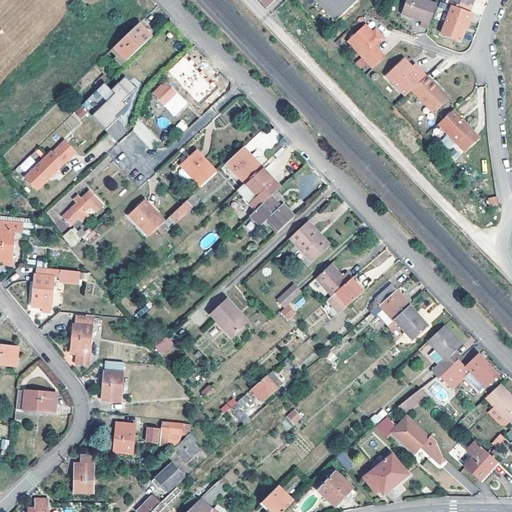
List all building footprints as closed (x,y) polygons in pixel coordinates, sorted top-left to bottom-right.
[(314,0),(336,23),(359,0),(314,0)] [(429,28),(438,5),(425,0),(408,0),(403,13),(423,21),(422,26),(429,28)] [(450,0),(449,5),(453,6),(469,12),(473,0),(450,0)] [(460,40),(471,13),(469,12),(453,6),(443,33),(460,40)] [(114,58),(121,66),(152,36),(139,23),(111,50),(116,56),(114,58)] [(351,44),(369,28),(367,25),(349,41),(351,44)] [(374,33),(369,28),(351,44),(374,69),(386,58),(381,52),(379,54),(375,49),(385,39),(377,30),(374,33)] [(182,58),(168,73),(198,99),(212,84),(182,58)] [(412,93),(428,78),(422,71),(420,73),(414,67),(412,69),(405,62),(388,77),(408,97),(412,93)] [(105,82),(108,79),(104,74),(94,83),(93,82),(90,85),(95,91),(105,82)] [(112,89),(105,82),(95,91),(82,104),(106,129),(118,118),(116,116),(128,105),(124,101),(138,88),(126,76),(112,89)] [(442,95),(444,93),(429,77),(428,78),(412,93),(433,115),(448,101),(442,95)] [(187,103),(165,81),(153,93),(174,115),(187,103)] [(450,99),(444,93),(442,95),(448,101),(450,99)] [(74,111),(81,118),(88,112),(81,105),(74,111)] [(129,107),(128,105),(116,116),(118,118),(129,107)] [(480,138),(454,110),(439,125),(465,152),(480,138)] [(133,129),(150,148),(158,141),(137,118),(134,128),(133,129)] [(267,135),(260,129),(244,147),(262,163),(268,157),(265,154),(281,137),(272,129),(267,135)] [(71,157),(76,152),(66,141),(53,152),(52,151),(47,156),(25,177),(37,190),(52,176),(56,172),(71,157)] [(243,147),(226,163),(245,183),(262,167),(243,147)] [(201,187),(217,171),(197,151),(181,165),(201,187)] [(24,172),(36,162),(30,156),(18,167),(24,172)] [(245,183),(237,190),(256,209),(271,196),(281,186),(262,167),(245,183)] [(98,199),(90,190),(81,199),(78,195),(74,199),(77,202),(63,216),(71,224),(79,217),(83,221),(89,216),(85,211),(98,199)] [(187,200),(169,217),(174,223),(193,207),(193,208),(201,201),(194,194),(187,200)] [(266,221),(277,232),(294,216),(283,204),(280,206),(271,196),(256,209),(250,215),(261,226),(266,221)] [(500,196),(491,198),(493,205),(501,203),(500,196)] [(149,236),(165,221),(145,199),(129,215),(149,236)] [(164,234),(173,223),(167,218),(158,229),(164,234)] [(34,223),(0,220),(0,259),(12,261),(14,232),(33,234),(34,223)] [(313,262),(329,247),(312,229),(315,227),(309,221),(291,238),(313,262)] [(312,229),(329,247),(331,245),(315,227),(312,229)] [(80,240),(71,230),(64,237),(72,246),(80,240)] [(332,295),(352,278),(347,272),(342,276),(332,264),(317,278),(332,295)] [(54,276),(59,277),(59,279),(61,281),(73,282),(75,271),(60,269),(37,267),(36,274),(35,274),(32,307),(42,308),(42,312),(50,313),(54,276)] [(323,303),(334,316),(363,291),(352,278),(332,295),(323,303)] [(275,297),(282,304),(300,289),(292,281),(275,297)] [(376,301),(380,305),(396,290),(391,284),(374,299),(376,301)] [(376,309),(389,324),(394,320),(410,305),(411,305),(397,290),(396,290),(380,305),(376,309)] [(294,311),(305,301),(301,297),(291,306),(294,311)] [(232,337),(247,324),(237,313),(239,311),(228,300),(212,315),(232,337)] [(368,309),(371,313),(376,309),(380,305),(376,301),(368,309)] [(288,320),(296,313),(287,305),(280,312),(288,320)] [(410,305),(394,320),(412,340),(429,326),(410,305)] [(237,313),(247,324),(249,322),(239,311),(237,313)] [(87,317),(76,316),(75,324),(73,324),(71,353),(78,354),(77,363),(89,365),(93,326),(86,325),(87,317)] [(437,378),(439,377),(458,358),(453,353),(457,350),(463,344),(445,325),(427,341),(435,349),(443,358),(437,364),(430,370),(437,378)] [(155,348),(164,355),(174,343),(166,336),(155,348)] [(19,347),(0,345),(0,363),(17,365),(19,347)] [(429,355),(437,364),(443,358),(435,349),(429,355)] [(453,353),(458,358),(462,355),(457,350),(453,353)] [(466,367),(466,368),(486,387),(498,375),(479,355),(466,367)] [(439,377),(448,385),(466,368),(466,367),(458,358),(439,377)] [(124,362),(105,361),(102,400),(121,402),(124,362)] [(267,376),(252,389),(263,402),(278,389),(267,376)] [(511,400),(510,398),(511,397),(500,384),(486,397),(511,423),(511,422),(511,400)] [(398,407),(405,414),(427,395),(420,389),(398,407)] [(16,409),(22,409),(51,412),(52,407),(56,407),(56,399),(53,399),(53,393),(18,390),(16,409)] [(235,403),(230,408),(245,425),(250,420),(235,403)] [(230,408),(219,417),(226,425),(232,421),(240,429),(245,425),(230,408)] [(294,425),(302,417),(294,408),(286,416),(294,425)] [(375,424),(387,414),(382,408),(370,419),(375,424)] [(436,441),(407,415),(391,433),(415,454),(424,443),(431,449),(427,453),(439,464),(444,458),(442,456),(436,441)] [(136,424),(117,422),(114,452),(133,454),(136,424)] [(190,433),(191,425),(170,423),(168,445),(176,446),(190,433)] [(167,427),(156,426),(155,437),(166,438),(167,427)] [(196,441),(190,433),(176,446),(174,448),(185,461),(199,449),(194,442),(196,441)] [(499,435),(491,443),(501,454),(509,447),(499,435)] [(481,481),(497,462),(482,447),(465,467),(481,481)] [(354,466),(343,452),(336,458),(347,471),(354,466)] [(93,455),(80,453),(80,463),(75,464),(75,493),(94,493),(93,455)] [(392,455),(368,474),(383,494),(408,475),(392,455)] [(184,476),(172,463),(153,481),(158,488),(162,485),(168,492),(184,476)] [(353,487),(336,472),(319,490),(335,506),(353,487)] [(212,476),(208,481),(213,486),(218,482),(212,476)] [(184,504),(189,509),(213,486),(208,481),(184,504)] [(225,490),(218,482),(213,486),(189,509),(186,511),(212,511),(214,510),(209,506),(225,490)] [(262,502),(272,511),(284,511),(294,501),(279,485),(262,502)] [(159,503),(152,510),(153,511),(158,511),(181,491),(176,486),(159,503)] [(150,511),(152,510),(159,503),(151,496),(136,510),(137,511),(150,511)] [(47,511),(47,499),(36,498),(35,509),(29,508),(28,511),(47,511)]
